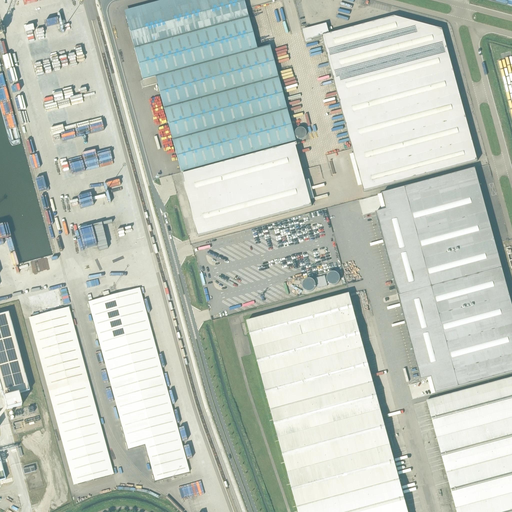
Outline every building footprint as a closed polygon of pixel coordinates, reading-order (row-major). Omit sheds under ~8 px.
[(248,18),(242,0),(188,0),(126,17),(134,49),(248,18)] [(327,24),(304,30),(307,41),(322,37),(364,192),(478,161),(442,30),(394,17),(330,35),(327,24)] [(143,81),(256,50),(248,18),(134,49),(143,81)] [(165,114),(279,84),(269,47),(256,50),(143,81),(141,81),(142,88),(157,84),(165,114)] [(173,143),(287,113),(279,84),(165,114),(173,143)] [(181,172),(186,171),(295,142),(287,113),(173,143),(181,172)] [(312,206),(295,144),(182,174),(198,237),(312,206)] [(382,211),(376,213),(421,380),(427,378),(431,377),(435,393),(436,393),(511,372),(511,305),(475,169),(382,194),(386,210),(382,211)] [(237,240),(230,242),(239,271),(243,271),(243,272),(250,270),(249,270),(256,268),(257,268),(257,269),(260,268),(261,268),(264,268),(264,267),(264,259),(262,252),(258,252),(259,245),(259,242),(262,241),(260,237),(261,235),(257,235),(251,237),(243,236),(237,238),(237,240)] [(327,278),(327,279),(327,280),(327,281),(328,282),(328,283),(329,283),(329,284),(330,284),(330,285),(331,285),(332,285),(333,285),(334,285),(335,285),(336,285),(337,284),(338,284),(338,283),(339,283),(339,282),(340,281),(340,280),(340,279),(340,278),(340,277),(339,276),(339,275),(338,275),(338,274),(337,273),(336,273),(335,273),(335,272),(334,272),(333,272),(332,272),(332,273),(331,273),(330,273),(330,274),(329,274),(328,275),(328,276),(327,277),(327,278)] [(325,276),(315,278),(318,289),(328,286),(325,276)] [(303,285),(303,286),(303,287),(303,288),(304,289),(304,290),(305,290),(305,291),(306,291),(307,291),(307,292),(308,292),(309,292),(310,292),(311,292),(312,292),(312,291),(313,291),(314,290),(314,289),(315,289),(315,288),(315,287),(316,287),(316,286),(316,285),(316,284),(315,284),(315,283),(315,282),(314,282),(314,281),(313,280),(312,280),(312,279),(311,279),(310,279),(309,279),(308,279),(307,279),(306,280),(305,280),(305,281),(304,281),(304,282),(303,282),(303,283),(303,284),(303,285)] [(88,302),(128,449),(145,445),(155,481),(189,472),(139,288),(88,302)] [(298,511),(408,511),(349,294),(247,322),(298,511)] [(43,307),(33,309),(35,315),(45,312),(62,308),(60,302),(43,307)] [(78,484),(109,476),(63,309),(33,317),(78,484)] [(0,384),(7,410),(22,406),(18,393),(29,391),(8,313),(0,314),(0,384)] [(456,511),(511,511),(511,377),(427,401),(456,511)] [(24,474),(35,471),(34,466),(23,469),(24,474)]
